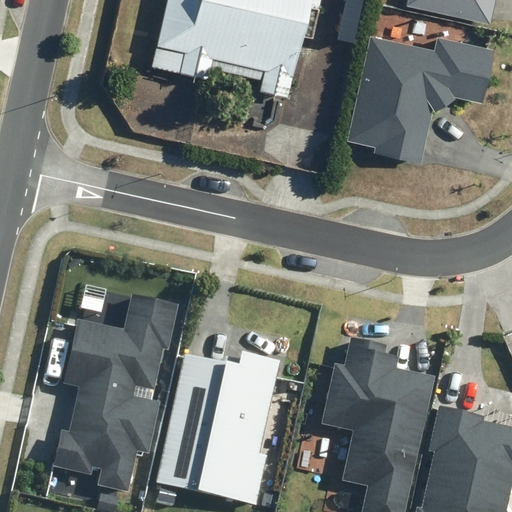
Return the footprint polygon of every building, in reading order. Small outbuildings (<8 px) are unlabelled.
[(161,0),(145,70),(201,83),(204,71),(256,82),(253,94),(280,100),(301,9),(313,12),(316,0),(161,0)] [(404,0),(403,7),(487,25),(492,0),(404,0)] [(430,52),(366,38),(343,142),(370,148),(369,153),(416,164),(423,133),(428,112),(429,114),(450,100),(448,97),(477,104),(489,51),(433,38),(430,52)] [(164,355),(173,310),(128,300),(120,335),(74,325),(61,384),(78,388),(74,407),(68,437),(57,435),(49,472),(87,480),(89,473),(97,475),(93,491),(124,498),(133,457),(144,459),(155,407),(129,402),(132,390),(150,394),(158,354),(164,355)] [(402,511),(431,381),(393,373),(395,361),(381,358),(383,350),(347,343),(341,370),(331,368),(318,428),(350,435),(339,485),(364,490),(359,511),(402,511)] [(256,458),(275,367),(234,358),(233,364),(221,362),(220,367),(179,359),(152,488),(253,509),(264,459),(256,458)] [(413,511),(504,511),(511,476),(511,432),(480,425),(481,420),(435,411),(425,455),(431,456),(418,511),(413,511)]
